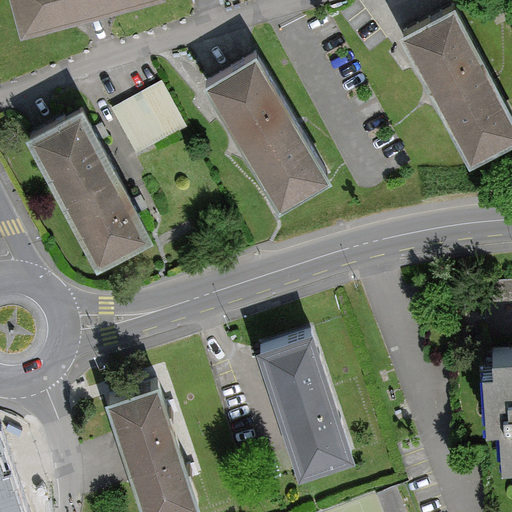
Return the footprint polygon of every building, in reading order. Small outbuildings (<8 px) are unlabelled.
[(14,0),(22,27),(121,0),(14,0)] [(511,105),(455,0),(450,0),(400,27),(469,157),(511,134),(511,105)] [(256,46),(204,77),(278,202),(330,171),(256,46)] [(160,78),(111,105),(135,150),(184,123),(160,78)] [(81,100),(25,129),(59,193),(115,164),(81,100)] [(115,164),(59,193),(96,262),(152,232),(115,164)] [(311,324),(260,341),(299,463),(351,447),(311,324)] [(511,346),(492,347),(493,364),(482,364),(483,416),(499,416),(500,455),(511,454),(511,346)] [(157,375),(106,391),(145,511),(153,511),(198,497),(157,375)] [(24,511),(0,439),(0,511),(24,511)]
